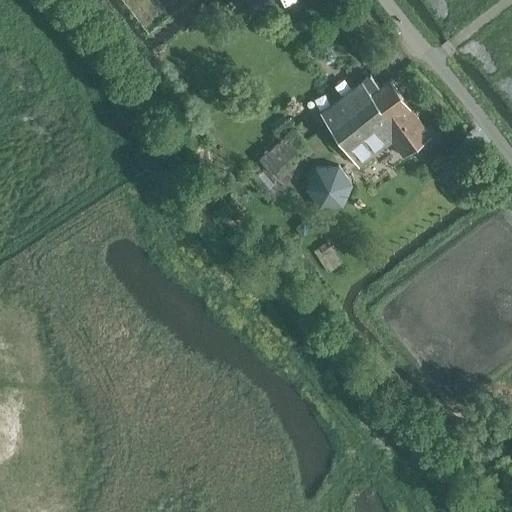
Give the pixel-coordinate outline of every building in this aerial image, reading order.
[(276,4),(273,0),(245,0),(255,16),(276,4)] [(370,73),(321,110),(345,145),(388,111),(383,104),(400,92),(390,78),(379,86),(370,73)] [(388,111),(345,145),(359,164),(392,139),(403,155),(430,134),(400,92),(383,104),(388,111)] [(280,138),(264,151),(275,165),(306,140),(295,126),(288,118),(273,130),(280,138)] [(345,185),(346,181),(345,173),(340,166),(336,162),(333,160),(325,159),(320,159),(316,160),(311,162),(308,165),(304,170),(302,173),(301,181),(302,188),(305,193),(307,196),(314,201),(319,203),(323,203),(332,202),(339,197),(342,193),(344,189),(345,185)]
